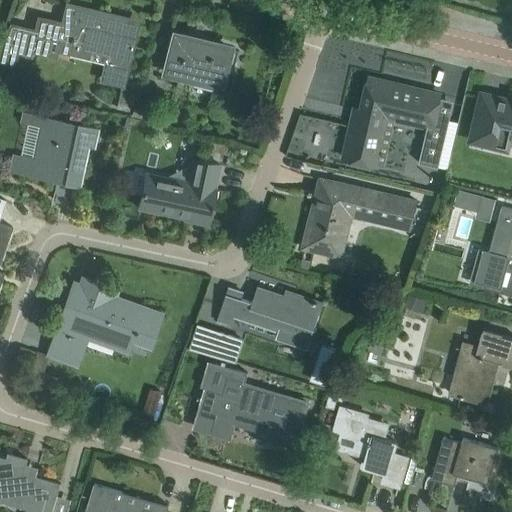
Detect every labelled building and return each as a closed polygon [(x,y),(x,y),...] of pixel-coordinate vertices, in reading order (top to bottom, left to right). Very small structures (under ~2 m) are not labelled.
[(124,84),(138,27),(117,22),(118,17),(75,6),(72,18),(65,17),(63,25),(54,23),(55,21),(40,18),(36,32),(21,28),(15,52),(31,56),(33,47),(57,53),(58,48),(90,55),(91,50),(109,55),(103,79),(124,84)] [(219,88),(229,48),(188,38),(189,34),(171,29),(160,75),(177,79),(179,70),(192,73),(191,80),(218,87),(218,88),(219,88)] [(434,116),(440,94),(369,78),(359,120),(353,119),(344,158),(371,164),(382,116),(427,126),(418,162),(438,167),(449,119),(434,116)] [(120,90),(116,111),(129,114),(134,93),(120,90)] [(511,100),(482,93),(471,140),(506,148),(511,125),(511,124),(511,100)] [(134,101),(131,115),(141,117),(144,103),(134,101)] [(94,136),(95,136),(97,128),(25,112),(22,122),(42,127),(35,159),(14,154),(10,171),(78,186),(90,134),(94,135),(94,136)] [(209,220),(216,188),(215,188),(220,165),(200,160),(198,160),(193,183),(140,172),(136,187),(142,188),(138,208),(185,218),(185,215),(209,220)] [(339,257),(351,210),(370,214),(369,221),(411,231),(418,201),(320,177),(303,248),(339,257)] [(483,197),(479,213),(493,217),(497,201),(483,197)] [(0,283),(0,260),(7,240),(12,227),(0,222),(0,199),(5,201),(5,200),(0,198),(0,284),(0,283)] [(511,208),(502,206),(489,252),(492,253),(484,283),(501,288),(511,290),(511,208)] [(303,258),(301,268),(309,269),(310,259),(303,258)] [(152,338),(161,313),(80,284),(72,306),(66,304),(48,354),(76,365),(86,337),(115,347),(122,327),(152,338)] [(316,322),(322,303),(317,301),(317,300),(313,299),(313,300),(295,294),(288,298),(257,287),(252,302),(241,298),(243,292),(228,287),(217,320),(231,325),(235,315),(310,340),(316,322)] [(408,293),(403,305),(423,313),(428,300),(408,293)] [(244,336),(222,329),(214,356),(236,363),(244,336)] [(488,388),(496,360),(511,364),(511,337),(481,329),(475,353),(462,349),(450,394),(464,398),(464,396),(470,398),(473,384),(488,388)] [(36,354),(27,381),(55,389),(59,377),(41,371),(45,357),(36,354)] [(293,444),(303,401),(309,402),(309,401),(242,384),(245,371),(213,363),(212,364),(228,368),(221,392),(206,388),(203,400),(196,399),(196,400),(203,402),(200,414),(204,415),(215,418),(212,430),(229,434),(233,419),(263,426),(261,436),(258,435),(257,439),(261,440),(262,436),(293,444)] [(334,380),(330,395),(338,398),(344,399),(348,384),(334,380)] [(393,452),(396,441),(381,437),(385,424),(365,419),(367,414),(341,407),(335,429),(344,432),(340,446),(344,447),(343,449),(348,450),(348,448),(366,454),(362,467),(385,474),(383,481),(399,486),(408,456),(393,452)] [(488,483),(499,448),(463,438),(462,442),(444,437),(431,479),(455,485),(458,475),(488,483)] [(52,511),(55,502),(61,483),(24,472),(28,458),(8,452),(7,457),(0,455),(0,500),(27,508),(26,511),(52,511)] [(166,511),(169,505),(167,505),(165,511),(160,511),(119,500),(122,492),(94,483),(88,503),(85,511),(166,511)]
